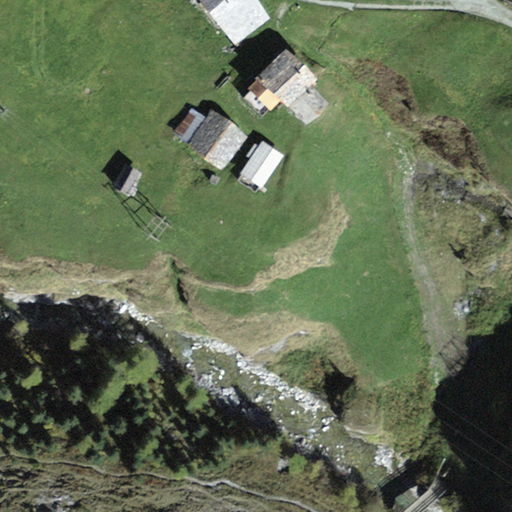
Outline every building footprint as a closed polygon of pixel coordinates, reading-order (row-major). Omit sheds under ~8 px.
[(256,0),(196,0),(234,47),(271,18),(256,0)] [(284,49),(249,91),(271,110),(280,99),(292,109),(312,86),(318,78),(284,49)] [(292,109),(308,126),(331,104),(312,86),(292,109)] [(211,110),(187,145),(224,170),(248,135),(211,110)] [(261,143),(241,176),(264,190),(284,156),(261,143)] [(142,170),(123,164),(114,190),(132,196),(142,170)]
